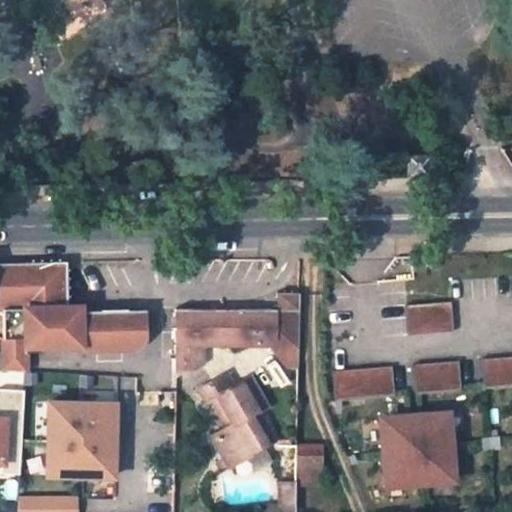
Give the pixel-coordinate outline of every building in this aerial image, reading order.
[(409,177),(431,177),(430,154),(409,155),(409,177)] [(0,263),(0,309),(3,310),(3,329),(2,364),(2,370),(25,370),(25,347),(41,347),(41,338),(80,337),(80,346),(80,350),(135,348),(145,338),(145,309),(80,311),(80,306),(66,306),(66,291),(66,262),(0,263)] [(279,311),(178,309),(176,368),(195,368),(204,363),(204,344),(270,346),(287,368),(298,368),(300,294),(280,294),(279,311)] [(409,333),(454,328),(451,298),(406,302),(409,333)] [(485,387),(511,383),(511,353),(482,356),(485,387)] [(417,393),(462,388),(459,358),(414,363),(417,393)] [(341,400),(395,395),(392,364),(333,370),(336,408),(342,407),(341,400)] [(267,408),(250,377),(233,386),(226,375),(199,389),(207,403),(211,401),(227,429),(211,437),(223,459),(216,462),(221,471),(268,445),(251,416),(258,412),(267,408)] [(0,471),(17,473),(21,389),(9,388),(0,388),(0,471)] [(112,401),(46,401),(45,474),(112,474),(112,401)] [(197,408),(211,437),(227,429),(211,401),(207,403),(197,408)] [(379,416),(385,485),(454,479),(448,410),(379,416)] [(251,416),(268,445),(275,442),(258,412),(251,416)] [(296,444),(295,474),(321,474),(321,444),(296,444)] [(295,483),(321,484),(321,474),(295,474),(295,480),(295,483)] [(295,480),(279,479),(278,505),(278,511),(293,511),(295,483),(295,480)] [(77,511),(78,494),(18,494),(17,511),(77,511)]
